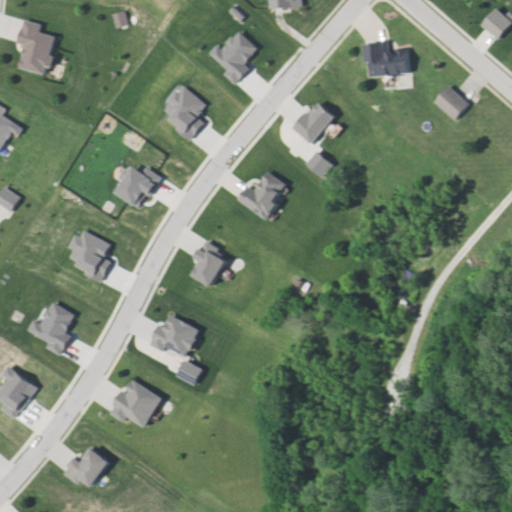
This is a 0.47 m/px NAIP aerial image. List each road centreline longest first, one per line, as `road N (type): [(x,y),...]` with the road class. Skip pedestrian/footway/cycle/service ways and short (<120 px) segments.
road 1 (residential): [(0,497),(30,466),(169,227),(366,0)]
road 2 (residential): [(401,0),(511,96)]
